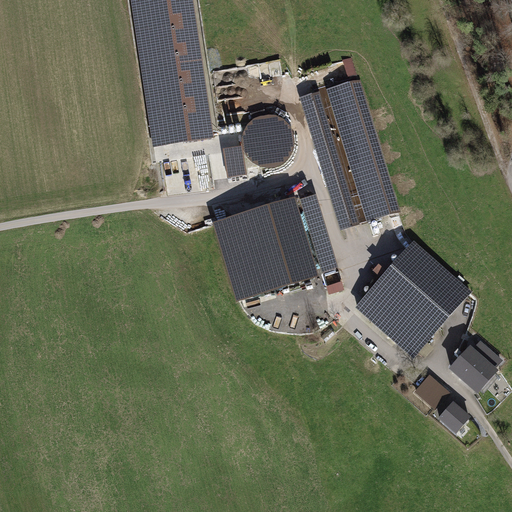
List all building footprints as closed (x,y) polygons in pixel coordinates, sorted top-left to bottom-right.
[(131,0),(154,148),(212,139),(190,0),(131,0)] [(357,75),(353,57),(344,59),(348,77),(357,75)] [(359,83),(329,92),(369,221),(398,212),(359,83)] [(316,96),(303,100),(342,229),(356,225),(316,96)] [(291,126),(284,120),(276,116),(267,115),(259,117),(252,121),(246,127),(243,135),(242,143),(244,151),(248,158),(255,164),(263,167),(272,168),(281,165),(288,159),(293,152),(295,143),(294,134),(291,126)] [(242,146),(223,149),(228,178),(247,175),(242,146)] [(294,197),(213,222),(237,301),(319,276),(294,197)] [(315,197),(301,201),(323,274),(337,270),(315,197)] [(414,245),(358,309),(414,358),(418,352),(423,356),(429,349),(425,345),(470,294),(414,245)] [(330,293),(345,288),(340,270),(325,275),(330,293)] [(496,373),(470,351),(454,369),(479,392),(496,373)] [(449,395),(429,378),(421,387),(440,404),(449,395)] [(440,420),(456,434),(469,418),(453,405),(440,420)]
